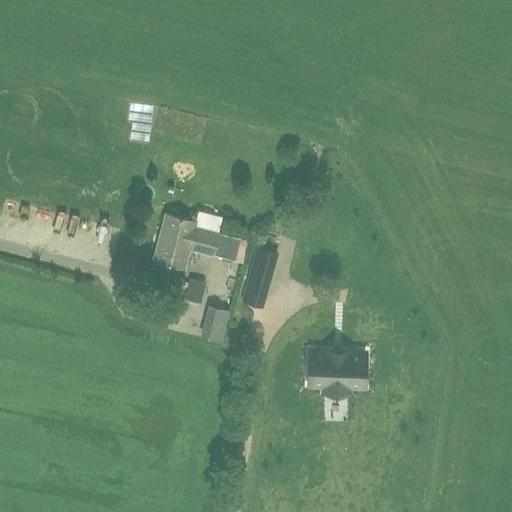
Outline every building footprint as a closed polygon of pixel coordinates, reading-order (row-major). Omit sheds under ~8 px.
[(200,222),(223,227),(226,213),(203,208),(200,222)] [(240,239),(219,233),(194,227),(196,221),(166,213),(154,260),(183,268),(189,248),(234,260),(240,239)] [(278,252),(259,247),(243,302),(263,308),(278,252)] [(207,283),(190,279),(185,299),(202,303),(207,283)] [(230,310),(211,306),(203,335),(222,340),(230,310)] [(364,352),(310,350),(309,385),(324,385),(324,391),(348,392),(348,386),(363,386),(364,352)]
